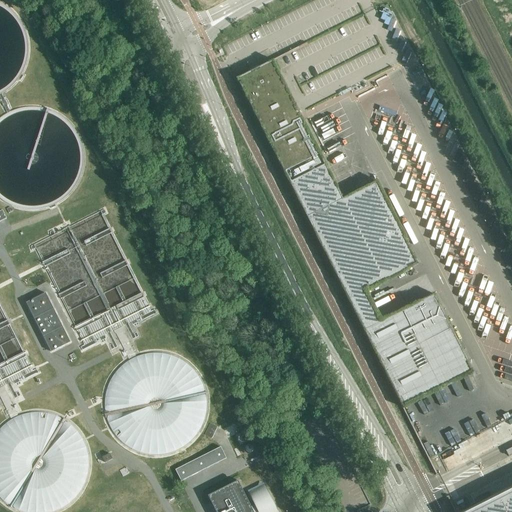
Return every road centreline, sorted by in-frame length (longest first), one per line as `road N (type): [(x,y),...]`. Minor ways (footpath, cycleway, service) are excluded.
road 1 (secondary): [(219,137),(375,439)]
road 2 (unknown): [(380,25),(391,59),(305,102),(293,77),(301,66)]
